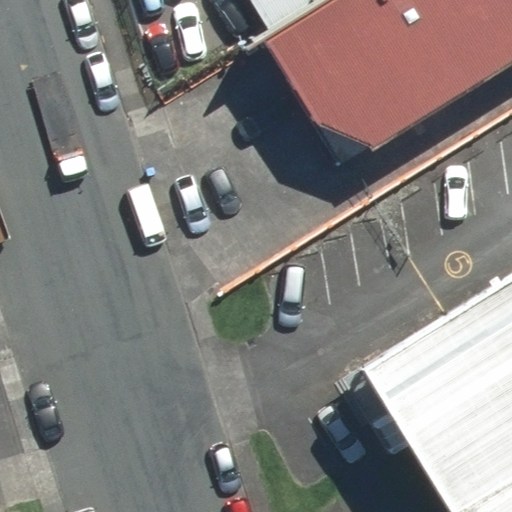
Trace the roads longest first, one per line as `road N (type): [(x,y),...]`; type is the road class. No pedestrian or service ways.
road 1 (unclassified): [(148,511),(0,31)]
road 2 (unknown): [(111,391),(511,175)]
